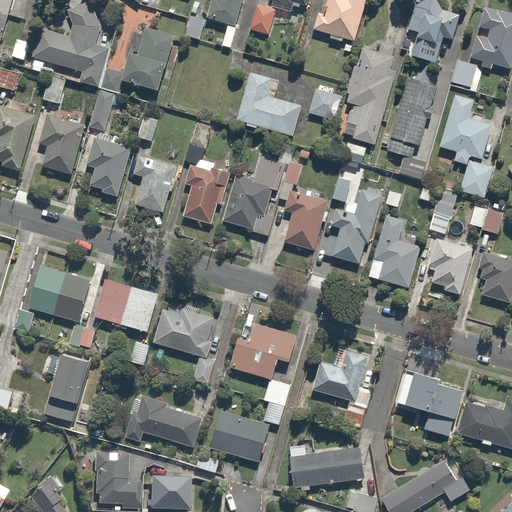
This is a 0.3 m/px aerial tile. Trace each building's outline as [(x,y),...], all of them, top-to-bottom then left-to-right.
[(0,0),(0,29),(9,0),(0,0)] [(211,0),(206,18),(229,25),(236,0),(211,0)] [(270,0),(269,7),(254,3),(248,28),(270,33),(275,10),(287,12),(288,6),(298,8),(299,3),(307,5),(307,0),(270,0)] [(327,34),(326,38),(340,42),(341,38),(353,41),(363,0),(323,0),(320,13),(314,11),(309,29),(327,34)] [(419,0),(418,2),(411,1),(404,29),(412,31),(410,38),(415,38),(411,59),(435,64),(442,38),(453,41),(460,14),(440,10),(440,8),(441,0),(419,0)] [(106,46),(92,42),(97,26),(88,2),(64,11),(69,24),(66,35),(41,27),(33,57),(78,70),(75,80),(94,85),(106,46)] [(511,47),(511,13),(478,5),(476,14),(479,14),(475,33),(471,33),(466,57),(479,60),(477,66),(491,70),(492,65),(503,68),(502,73),(506,73),(511,47)] [(203,20),(187,16),(182,35),(198,39),(203,20)] [(133,55),(123,52),(115,77),(155,89),(172,34),(142,25),(133,55)] [(28,42),(15,37),(9,56),(21,60),(28,42)] [(345,141),(341,157),(359,162),(363,145),(372,147),(400,55),(356,45),(343,101),(351,103),(342,140),(345,141)] [(453,59),(448,82),(469,87),(475,65),(453,59)] [(19,71),(0,65),(0,87),(12,91),(19,71)] [(278,80),(247,70),(233,119),(289,135),(298,104),(273,97),(278,80)] [(56,103),(64,79),(48,74),(40,97),(56,103)] [(431,85),(404,77),(381,152),(409,160),(431,85)] [(332,91),(311,87),(306,114),(336,119),(341,96),(331,94),(332,91)] [(111,95),(99,92),(89,127),(101,130),(111,95)] [(471,98),(454,93),(451,103),(447,102),(436,147),(453,151),(450,162),(464,166),(466,160),(467,157),(478,160),(488,121),(466,116),(471,98)] [(0,167),(16,172),(33,115),(0,105),(0,167)] [(44,112),(34,142),(44,146),(37,166),(65,175),(82,124),(44,112)] [(156,117),(142,114),(137,135),(150,139),(156,117)] [(205,127),(195,123),(183,161),(194,164),(205,127)] [(116,195),(131,149),(114,143),(115,138),(91,131),(81,164),(92,168),(86,186),(116,195)] [(295,144),(280,140),(276,152),(291,156),(295,144)] [(171,177),(174,166),(144,156),(147,147),(138,144),(129,173),(139,176),(131,203),(159,212),(166,190),(170,191),(174,178),(171,177)] [(275,191),(283,162),(258,155),(251,179),(232,173),(218,222),(265,236),(272,213),(261,209),(267,188),(275,191)] [(217,205),(228,172),(211,167),(213,162),(197,157),(194,166),(188,164),(182,183),(188,185),(179,215),(207,224),(213,204),(217,205)] [(424,163),(413,159),(405,176),(416,181),(424,163)] [(293,190),(301,164),(288,160),(277,198),(284,200),(280,213),(288,215),(286,219),(281,218),(278,229),(283,231),(281,241),(310,250),(325,200),(293,190)] [(453,185),(452,189),(480,196),(488,165),(466,160),(459,186),(453,185)] [(342,201),(348,181),(335,177),(329,198),(342,201)] [(320,257),(355,266),(361,244),(366,245),(381,193),(358,187),(354,201),(345,199),(342,210),(329,207),(325,224),(338,228),(335,239),(326,237),(320,257)] [(432,190),(419,187),(416,200),(429,203),(432,190)] [(454,191),(438,187),(426,229),(442,233),(454,191)] [(402,192),(387,189),(384,205),(399,208),(402,192)] [(479,230),(496,235),(502,214),(471,206),(467,224),(480,228),(479,230)] [(400,240),(406,221),(384,215),(367,276),(409,288),(421,245),(400,240)] [(434,237),(424,269),(430,270),(426,281),(442,286),(441,291),(455,295),(470,248),(434,237)] [(474,269),(477,270),(475,278),(481,280),(475,307),(505,314),(511,281),(511,261),(478,253),(474,269)] [(89,276),(40,261),(27,304),(77,319),(89,276)] [(105,274),(93,314),(147,329),(158,289),(105,274)] [(37,311),(21,305),(14,325),(30,331),(37,311)] [(206,356),(213,331),(209,330),(213,315),(181,306),(179,311),(160,306),(151,339),(199,351),(192,377),(209,382),(216,359),(206,356)] [(289,358),(296,334),(253,320),(247,339),(236,336),(228,363),(270,376),(277,354),(289,358)] [(97,328),(73,321),(67,342),(91,349),(97,328)] [(150,344),(133,340),(128,359),(146,363),(150,344)] [(75,418),(92,360),(60,350),(43,409),(75,418)] [(318,357),(311,386),(349,395),(343,416),(363,421),(372,388),(358,385),(366,356),(344,350),(341,363),(318,357)] [(425,427),(448,432),(459,385),(436,379),(437,374),(405,366),(397,400),(429,408),(425,427)] [(280,401),(285,382),(268,378),(263,398),(268,400),(263,417),(281,422),(286,402),(280,401)] [(11,391),(0,386),(0,408),(4,410),(11,391)] [(454,429),(480,437),(479,441),(489,444),(490,440),(511,446),(511,392),(508,391),(503,409),(463,397),(454,429)] [(145,429),(192,443),(200,417),(165,406),(167,401),(138,392),(124,436),(142,441),(145,429)] [(218,408),(209,443),(257,456),(266,421),(218,408)] [(103,426),(72,422),(70,431),(102,436),(103,426)] [(291,485),(301,484),(301,488),(310,487),(309,483),(366,477),(363,445),(314,450),(312,433),(286,436),(291,485)] [(93,451),(91,502),(119,503),(119,507),(141,508),(142,480),(128,480),(129,453),(93,451)] [(222,458),(197,451),(194,464),(218,471),(222,458)] [(451,501),(470,489),(460,473),(454,477),(442,457),(382,494),(393,511),(410,511),(444,491),(451,501)] [(189,468),(150,465),(147,505),(186,508),(189,468)] [(55,492),(61,488),(51,473),(25,491),(39,511),(63,511),(67,510),(55,492)] [(350,511),(374,511),(379,493),(349,486),(344,506),(352,507),(350,511)] [(511,511),(511,500),(499,511),(511,511)]
